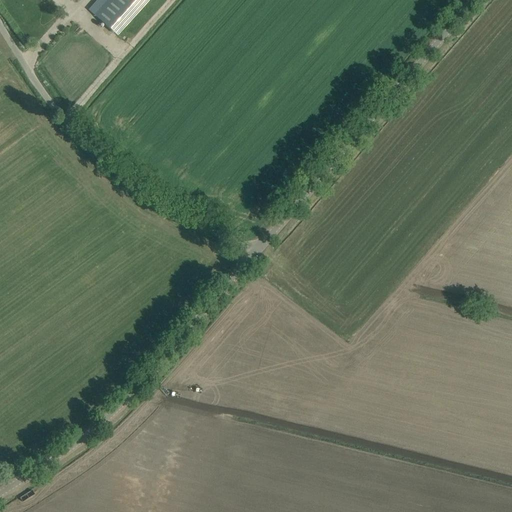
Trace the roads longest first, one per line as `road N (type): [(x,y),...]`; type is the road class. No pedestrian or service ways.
road 1 (unclassified): [(0,498),(140,384),(252,254)]
road 2 (unclassified): [(252,254),(160,207),(97,156),(46,100),(0,29)]
road 3 (unclassified): [(252,254),(473,0)]
